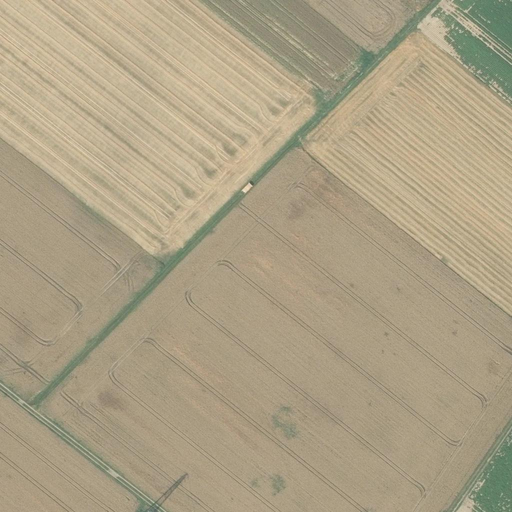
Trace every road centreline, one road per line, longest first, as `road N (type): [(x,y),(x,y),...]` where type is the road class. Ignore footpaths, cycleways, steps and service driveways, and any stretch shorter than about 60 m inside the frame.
road 1 (track): [(33,410),(443,0)]
road 2 (track): [(0,383),(161,511)]
